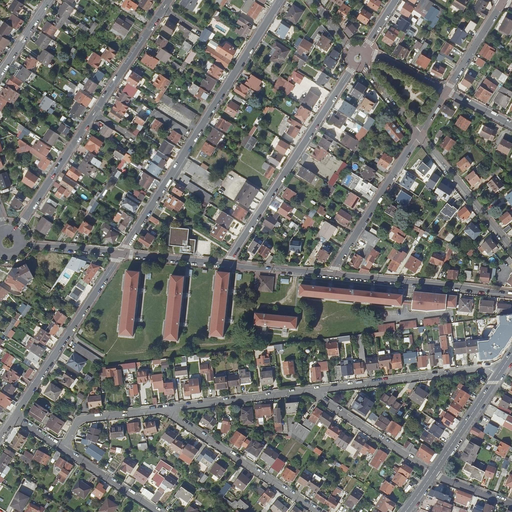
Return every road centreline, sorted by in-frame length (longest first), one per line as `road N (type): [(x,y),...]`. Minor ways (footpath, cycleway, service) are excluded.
road 1 (residential): [(121,253),(280,0)]
road 2 (residential): [(169,0),(16,233)]
road 3 (residential): [(353,65),(225,264)]
road 4 (residential): [(14,416),(121,253)]
road 5 (unclassified): [(314,389),(481,368),(498,374)]
road 6 (residential): [(328,274),(511,293)]
road 7 (unclassified): [(168,408),(319,511)]
road 8 (residential): [(418,134),(328,274)]
road 9 (residential): [(511,250),(418,134)]
road 10 (unclassified): [(168,408),(314,389)]
road 11 (unclassified): [(314,389),(433,473)]
road 12 (unclassified): [(63,448),(85,417),(168,408)]
